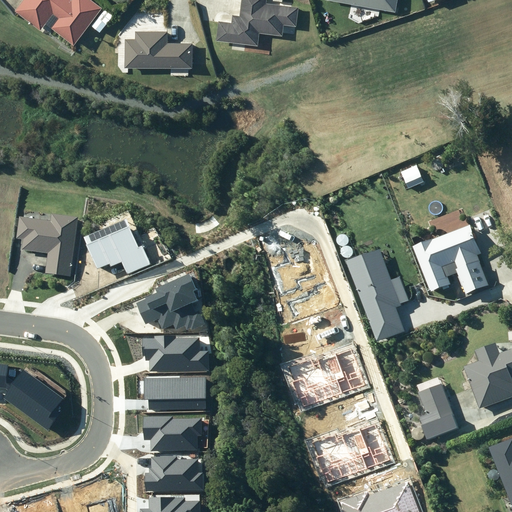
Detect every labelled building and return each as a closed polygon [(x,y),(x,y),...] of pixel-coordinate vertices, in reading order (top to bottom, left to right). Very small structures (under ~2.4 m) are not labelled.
[(53,27),(76,44),(104,8),(93,0),(23,0),(16,10),(42,29),(54,13),(60,17),(53,27)] [(216,41),(233,43),(232,50),(245,51),(246,44),(260,45),(261,33),(294,36),(296,24),(298,25),(300,5),(283,3),(283,0),(243,0),(242,16),(233,15),(232,22),(217,21),(216,41)] [(349,20),(361,23),(377,18),(379,10),(398,14),(400,0),(333,0),(352,4),(349,20)] [(116,15),(107,8),(99,18),(108,25),(116,15)] [(189,68),(193,68),(194,43),(170,43),(170,31),(136,31),(136,39),(126,38),(125,67),(171,68),(171,75),(189,76),(189,68)] [(54,222),(22,218),(19,238),(26,239),(24,250),(50,254),(47,275),(71,278),(79,218),(55,214),(54,222)] [(450,278),(460,274),(468,296),(496,285),(474,227),(416,248),(433,294),(453,286),(450,278)] [(498,343),(477,351),(480,361),(464,367),(480,409),(511,396),(511,348),(501,352),(498,343)] [(447,398),(425,407),(436,438),(459,429),(447,398)] [(503,497),(508,511),(511,511),(511,441),(492,449),(509,494),(503,497)]
